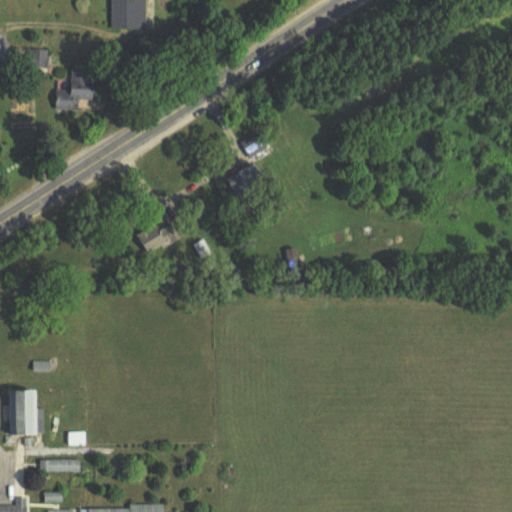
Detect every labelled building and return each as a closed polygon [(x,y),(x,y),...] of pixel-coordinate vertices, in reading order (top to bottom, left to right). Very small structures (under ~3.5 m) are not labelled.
[(111,0),(112,29),(144,29),(144,0),(111,0)] [(96,72),(73,72),(73,91),(57,91),(57,111),(80,111),(80,101),(96,101),(96,72)] [(259,135),(242,144),(250,158),(267,149),(259,135)] [(227,181),(242,206),(268,191),(252,165),(227,181)] [(160,232),(158,227),(138,235),(146,255),(181,241),(175,226),(160,232)] [(12,437),(39,437),(39,393),(12,393),(12,437)] [(69,434),(69,447),(86,447),(86,434),(69,434)] [(80,462),(40,462),(40,474),(80,474),(80,462)] [(0,511),(27,511),(27,500),(16,500),(16,508),(0,507),(0,511)]
